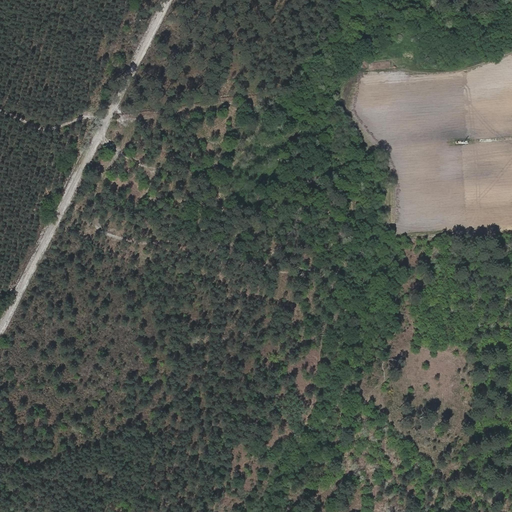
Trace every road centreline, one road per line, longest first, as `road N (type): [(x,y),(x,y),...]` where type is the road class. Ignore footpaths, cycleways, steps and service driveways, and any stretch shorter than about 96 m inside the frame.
road 1 (track): [(511,51),(459,70),(356,78),(353,106),(388,164),(390,233),(511,227)]
road 2 (track): [(168,0),(0,329)]
road 3 (track): [(457,230),(482,302),(511,341)]
